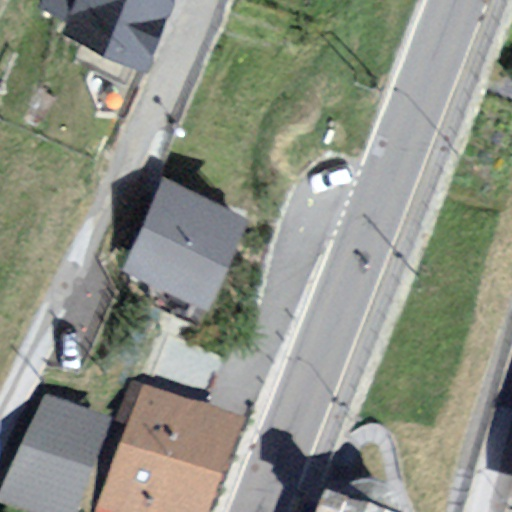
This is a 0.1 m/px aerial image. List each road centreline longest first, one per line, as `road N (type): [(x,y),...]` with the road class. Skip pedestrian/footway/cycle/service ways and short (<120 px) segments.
road 1 (tertiary): [(257,511),(455,0)]
road 2 (residential): [(0,437),(142,139),(183,77),(209,0)]
